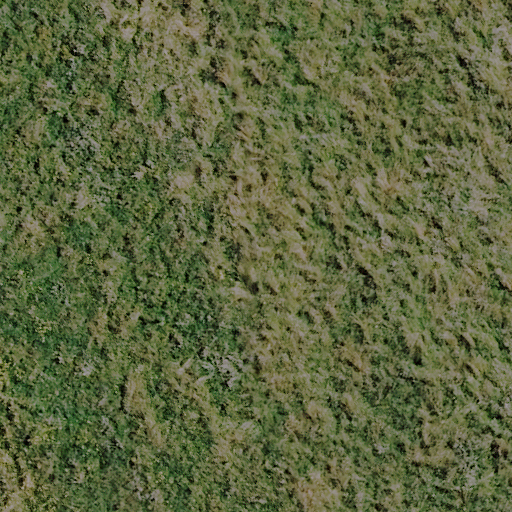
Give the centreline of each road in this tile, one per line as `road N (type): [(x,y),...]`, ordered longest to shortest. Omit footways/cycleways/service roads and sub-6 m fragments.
road 1 (secondary): [(251,0),(454,511)]
road 2 (secondary): [(75,511),(0,322)]
